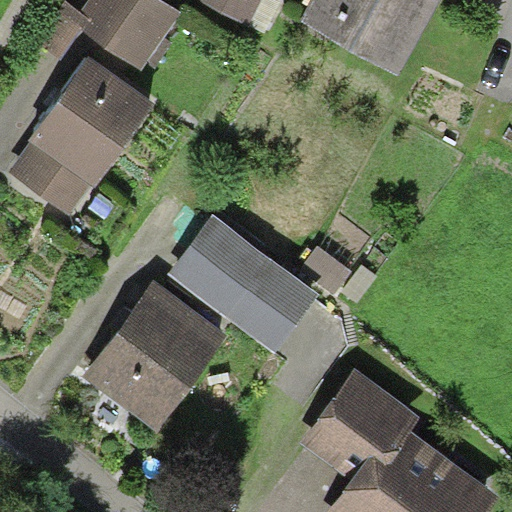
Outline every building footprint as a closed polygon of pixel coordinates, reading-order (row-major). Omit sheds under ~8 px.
[(169,17),(145,0),(88,0),(75,19),(61,9),(33,47),(54,62),(76,32),(130,71),(169,17)] [(267,0),(193,0),(194,0),(248,32),(267,0)] [(427,0),(311,0),(309,6),(398,54),(427,0)] [(141,109),(81,62),(19,141),(26,146),(1,178),(56,219),(141,109)] [(306,299),(204,219),(160,275),(262,355),(306,299)] [(211,346),(146,294),(75,383),(140,435),(211,346)] [(495,511),(500,506),(393,432),(407,413),(343,369),(289,446),(345,485),(326,511),(495,511)]
